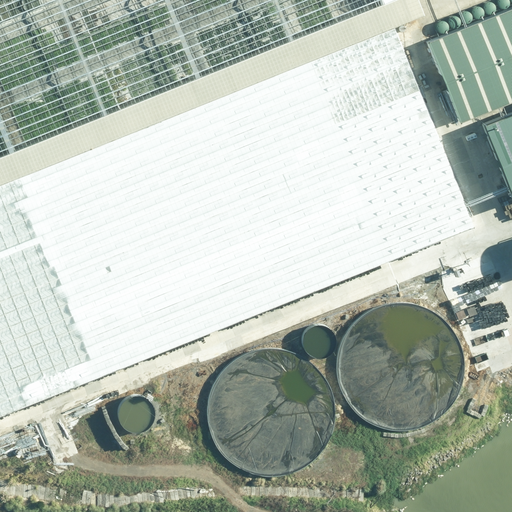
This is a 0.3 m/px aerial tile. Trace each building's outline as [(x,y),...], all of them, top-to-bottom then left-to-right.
[(0,0),(0,182),(391,27),(380,0),(0,0)] [(416,0),(380,0),(391,27),(422,14),(416,0)] [(511,8),(420,47),(452,123),(511,98),(511,8)] [(0,415),(472,228),(391,27),(0,182),(0,415)] [(511,128),(470,144),(492,205),(511,198),(511,128)]
